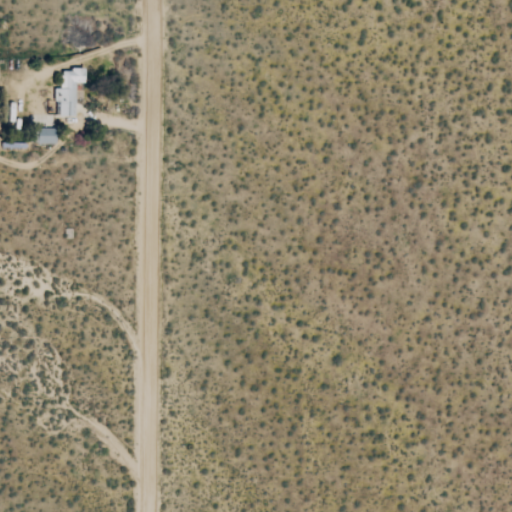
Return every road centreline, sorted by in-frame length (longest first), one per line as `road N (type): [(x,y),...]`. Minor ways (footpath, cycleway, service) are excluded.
road 1 (track): [(155,511),(160,0)]
road 2 (track): [(162,36),(27,87)]
